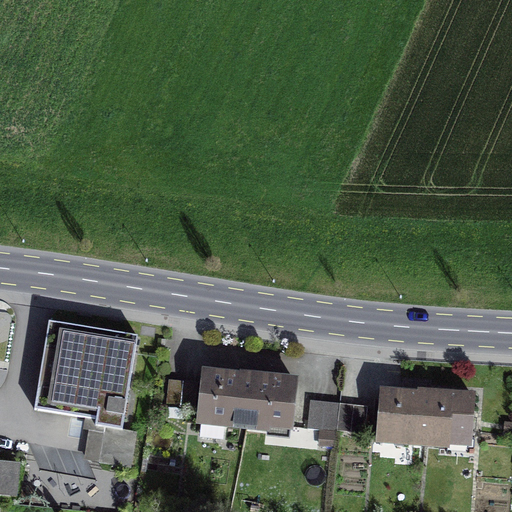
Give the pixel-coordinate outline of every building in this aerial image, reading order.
[(137,432),(122,430),(138,337),(49,322),(38,388),(35,410),(85,418),(83,430),(89,430),(84,460),(131,468),(137,432)] [(224,422),(246,424),(249,401),(244,401),(246,376),(242,376),(242,377),(205,374),(198,435),(223,438),(224,422)] [(295,381),(246,376),(244,401),(249,401),(246,424),(268,426),(269,420),(290,423),(295,381)] [(197,383),(168,380),(165,408),(194,411),(197,383)] [(382,392),(379,435),(404,437),(403,440),(448,443),(448,437),(470,438),(473,397),(419,393),(419,395),(382,392)] [(325,402),(311,400),(307,428),(322,430),(325,402)] [(340,403),(325,402),(322,430),(337,432),(337,430),(340,403)] [(367,407),(340,403),(337,430),(364,434),(367,407)] [(18,464),(0,462),(0,492),(15,494),(18,464)] [(54,473),(52,496),(90,500),(92,477),(54,473)]
